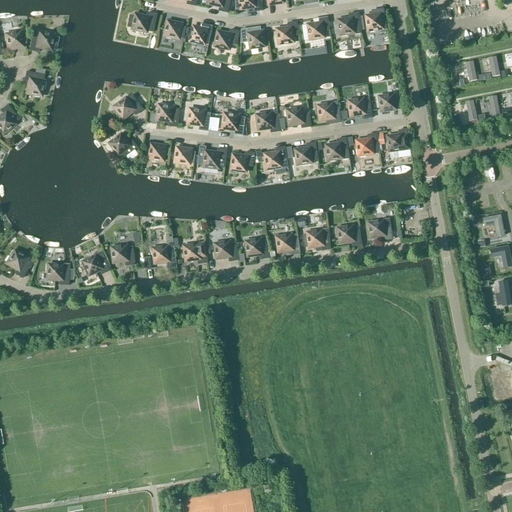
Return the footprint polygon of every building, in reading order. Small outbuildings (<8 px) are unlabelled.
[(228,13),(230,0),(203,0),(204,2),(208,3),(208,4),(220,7),(219,11),(228,13)] [(252,8),(253,12),(262,11),(260,0),(235,0),(237,10),(252,8)] [(384,9),(376,10),(377,15),(366,16),(367,25),(366,25),(366,30),(368,30),(368,31),(369,31),(370,32),(375,32),(375,30),(383,29),(383,27),(386,27),(384,9)] [(147,17),(135,15),(135,16),(130,15),(128,27),(132,28),(132,30),(134,30),(133,31),(138,32),(139,31),(147,33),(147,31),(153,32),(157,15),(148,13),(147,17)] [(347,34),(361,32),(360,24),(359,17),(358,13),(349,14),(350,19),(338,20),(338,22),(334,23),(335,35),(340,35),(342,35),(342,37),(347,36),(347,34)] [(319,23),(302,26),(305,41),(311,40),(311,41),(316,40),(316,39),(324,38),(324,32),(330,31),(327,17),(318,19),(319,23)] [(186,27),(182,27),(182,25),(168,22),(166,30),(164,29),(163,35),(165,35),(165,36),(166,37),(166,38),(171,39),(171,38),(179,39),(180,38),(183,39),(186,27)] [(293,36),(299,35),(297,22),(288,23),(288,28),(277,30),(278,38),(276,38),(277,43),(279,43),(279,45),(280,44),(280,46),(286,45),(285,44),(294,42),(293,36)] [(190,35),(189,40),(190,40),(190,42),(191,42),(191,43),(196,44),(196,43),(208,45),(212,26),(206,25),(205,29),(193,27),(191,35),(190,35)] [(257,49),(257,48),(265,47),(263,32),(255,33),(255,28),(247,29),(248,31),(242,32),(241,32),(241,43),(248,42),(249,48),(250,47),(250,49),(252,49),(252,50),(257,49)] [(230,30),(229,34),(218,32),(215,47),(229,50),(231,44),(237,45),(239,32),(230,30)] [(6,36),(4,37),(5,42),(7,42),(8,50),(9,50),(23,47),(22,45),(26,44),(26,34),(21,35),(20,32),(12,34),(12,32),(6,33),(7,35),(6,35),(5,35),(6,36)] [(56,50),(59,38),(53,37),(54,36),(52,35),(53,34),(47,33),(47,34),(39,33),(39,34),(33,33),(29,51),(38,53),(39,48),(51,51),(51,49),(56,50)] [(496,57),(489,58),(492,77),(500,76),(496,57)] [(473,61),(465,63),(469,82),(477,80),(473,61)] [(458,81),(464,80),(462,67),(455,68),(458,81)] [(26,72),(24,81),(29,82),(26,94),(35,95),(34,97),(39,98),(40,96),(41,97),(41,95),(43,96),(44,91),(42,90),(44,82),(43,82),(44,76),(45,71),(35,69),(34,74),(26,72)] [(379,99),(378,99),(379,104),(380,104),(381,112),(396,110),(396,109),(402,108),(400,95),(394,96),(394,95),(386,96),(385,95),(380,96),(380,97),(379,97),(379,99)] [(135,116),(143,110),(132,96),(127,99),(126,98),(119,103),(119,102),(114,105),(115,106),(114,107),(115,108),(114,109),(117,113),(118,113),(123,119),(133,112),(135,116)] [(496,96),(489,97),(492,116),(499,115),(496,96)] [(348,109),(349,108),(351,117),(362,115),(363,119),(372,118),(369,100),(364,101),(363,100),(355,101),(355,99),(350,100),(350,102),(348,102),(349,103),(347,103),(348,109)] [(473,101),(465,102),(469,121),(476,120),(473,101)] [(318,108),(317,108),(317,113),(319,113),(320,121),(332,119),(332,124),(341,123),(341,121),(340,113),(338,102),(331,103),(332,104),(324,105),(324,104),(319,105),(319,106),(318,106),(318,108)] [(168,126),(177,127),(180,110),(174,109),(174,107),(165,106),(166,105),(160,104),(160,105),(159,105),(159,107),(157,107),(156,112),(158,112),(157,120),(169,122),(168,126)] [(15,125),(14,123),(21,118),(18,114),(16,116),(8,105),(0,111),(3,115),(0,116),(0,132),(1,134),(2,133),(3,134),(4,133),(5,134),(9,131),(8,130),(15,125)] [(191,108),(191,109),(190,109),(189,111),(188,111),(187,116),(189,116),(188,124),(199,126),(199,130),(208,131),(210,114),(204,113),(205,111),(196,110),(196,109),(191,108)] [(288,117),(289,126),(301,124),(302,128),(311,127),(309,114),(303,115),(302,109),(294,110),(293,109),(288,109),(288,111),(287,111),(287,112),(286,112),(287,118),(288,117)] [(222,120),(223,120),(222,129),(234,130),(233,135),(243,136),(245,118),(239,117),(239,116),(231,115),(231,113),(226,113),(226,114),(224,114),(224,115),(223,115),(222,120)] [(270,129),(271,133),(280,132),(280,131),(278,120),(278,118),(272,119),(271,113),(263,114),(263,113),(258,114),(258,115),(256,115),(257,117),(255,117),(256,122),(257,122),(259,130),(270,129)] [(396,151),(410,149),(408,129),(398,131),(399,135),(387,137),(389,145),(387,145),(388,151),(389,150),(389,152),(391,152),(391,153),(396,152),(396,151)] [(110,145),(109,146),(112,150),(114,149),(119,156),(120,155),(124,159),(127,157),(131,162),(139,156),(135,151),(138,148),(132,141),(129,144),(121,134),(115,140),(114,139),(110,142),(111,143),(109,144),(110,145)] [(366,157),(365,155),(374,154),(373,152),(379,152),(377,134),(368,135),(368,140),(357,141),(358,150),(356,150),(357,155),(359,155),(359,156),(360,156),(360,157),(366,157)] [(346,138),(337,140),(338,144),(326,146),(327,154),(326,154),(326,160),(328,159),(328,161),(329,161),(330,162),(335,161),(335,160),(343,159),(343,160),(349,159),(347,147),(346,138)] [(316,144),(316,143),(306,144),(307,149),(295,150),(297,159),(295,159),(296,164),(297,164),(297,165),(299,165),(299,166),(304,166),(304,164),(312,163),(312,161),(318,161),(317,151),(316,144)] [(150,160),(150,161),(155,162),(156,161),(164,162),(165,155),(169,155),(170,149),(166,149),(166,147),(151,145),(150,153),(149,153),(148,158),(149,158),(149,160),(150,160)] [(276,153),(265,155),(265,157),(267,170),(268,169),(268,171),(274,170),(273,169),(282,167),(281,161),(287,161),(286,157),(285,151),(285,147),(276,149),(276,153)] [(176,165),(181,165),(181,164),(190,165),(190,164),(194,164),(195,152),(191,152),(192,150),(177,148),(176,156),(174,156),(174,161),(175,162),(175,163),(176,163),(176,165)] [(205,152),(204,160),(198,159),(198,164),(202,165),(204,165),(203,167),(205,167),(205,168),(210,169),(210,168),(218,169),(219,167),(225,168),(227,150),(218,149),(217,153),(205,152)] [(247,166),(253,167),(255,153),(245,152),(245,157),(233,155),(232,164),(230,163),(230,169),(231,169),(231,170),(232,170),(232,172),(237,172),(238,171),(246,172),(247,166)] [(500,215),(483,218),(485,226),(494,225),(496,237),(504,235),(500,215)] [(369,225),(368,225),(368,230),(370,230),(371,238),(383,237),(383,241),(393,240),(390,226),(390,220),(389,220),(389,219),(383,220),(384,221),(375,222),(375,221),(370,222),(370,223),(369,224),(369,225)] [(359,227),(353,228),(353,227),(344,228),(344,226),(339,227),(339,229),(338,229),(338,230),(337,230),(337,236),(339,235),(340,244),(352,242),(352,247),(361,245),(359,227)] [(314,232),(314,231),(308,232),(309,233),(307,233),(307,235),(306,235),(302,235),(304,248),(309,247),(309,248),(321,246),(322,251),(331,250),(328,232),(322,233),(322,231),(314,232)] [(164,244),(174,243),(172,234),(163,236),(164,244)] [(278,251),(279,252),(290,251),(291,255),(300,254),(297,235),(283,237),(283,235),(278,236),(278,237),(276,238),(277,239),(275,239),(276,244),(277,244),(278,246),(276,246),(277,251),(278,251)] [(260,260),(269,258),(267,241),(261,241),(261,240),(252,241),(252,240),(247,240),(247,242),(246,242),(246,243),(245,244),(245,249),(247,249),(248,257),(260,255),(260,260)] [(214,251),(216,251),(217,259),(229,258),(229,262),(238,261),(236,243),(230,244),(230,242),(221,243),(221,242),(216,243),(216,244),(215,244),(215,246),(213,246),(214,251)] [(205,249),(205,244),(190,246),(190,244),(185,245),(185,246),(184,247),(184,248),(182,248),(183,254),(185,253),(186,262),(198,260),(198,264),(207,263),(206,255),(205,249)] [(111,255),(112,255),(114,263),(125,262),(126,266),(135,265),(133,247),(127,248),(127,246),(118,247),(118,246),(113,247),(113,248),(112,248),(112,250),(110,250),(111,255)] [(508,246),(490,249),(492,257),(502,255),(504,268),(511,266),(508,246)] [(153,250),(152,251),(152,256),(154,256),(155,264),(167,262),(167,267),(167,270),(177,268),(176,265),(174,248),(168,249),(168,247),(159,248),(159,247),(154,247),(154,249),(153,249),(153,250)] [(11,257),(6,264),(16,270),(14,274),(22,279),(31,263),(26,260),(27,259),(20,254),(20,253),(16,251),(15,252),(14,251),(13,252),(12,252),(9,256),(11,257)] [(102,275),(110,271),(102,253),(89,259),(88,258),(83,260),(84,262),(83,262),(83,264),(82,264),(84,269),(86,268),(89,276),(100,271),(102,275)] [(47,266),(47,272),(49,272),(48,280),(60,281),(60,285),(69,286),(69,281),(74,282),(74,272),(70,272),(70,266),(55,265),(56,264),(50,264),(50,265),(49,265),(49,266),(47,266)] [(508,281),(499,283),(502,306),(511,305),(508,281)]
